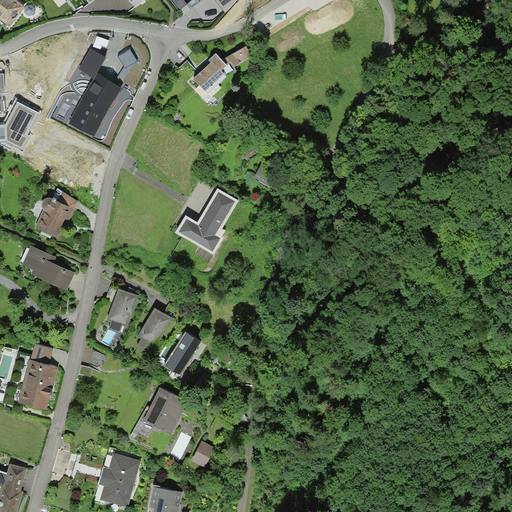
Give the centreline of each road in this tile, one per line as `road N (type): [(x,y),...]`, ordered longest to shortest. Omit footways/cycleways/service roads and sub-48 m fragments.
road 1 (residential): [(32,511),(65,399),(112,170),(171,33)]
road 2 (residential): [(239,511),(274,274),(311,201)]
road 3 (residential): [(311,201),(379,59),(389,23),(384,0)]
road 4 (track): [(331,211),(362,207),(511,123)]
road 5 (residential): [(171,33),(86,22),(0,48)]
road 6 (track): [(371,76),(454,31),(492,0)]
road 7 (residential): [(284,0),(222,36),(171,33)]
